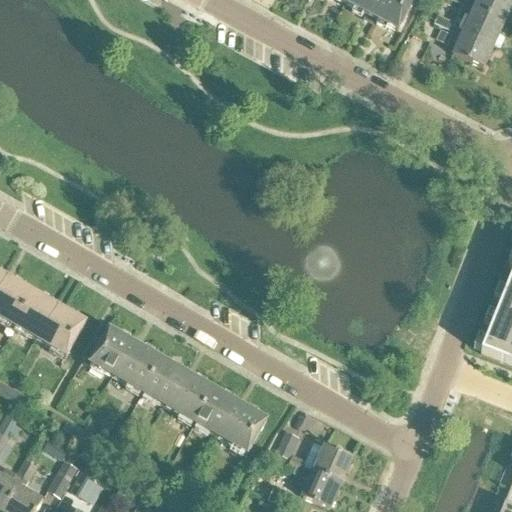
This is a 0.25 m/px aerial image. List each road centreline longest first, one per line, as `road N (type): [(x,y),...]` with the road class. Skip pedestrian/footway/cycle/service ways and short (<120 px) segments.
road 1 (residential): [(0,217),(414,452)]
road 2 (residential): [(511,166),(195,0)]
road 3 (residential): [(511,182),(442,372)]
